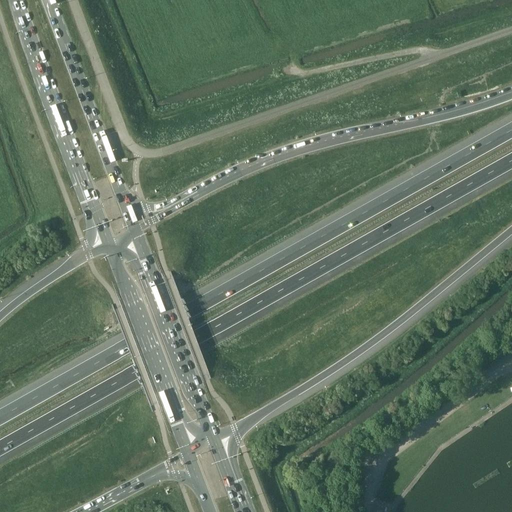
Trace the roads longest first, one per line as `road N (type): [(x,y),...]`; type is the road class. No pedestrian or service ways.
road 1 (motorway): [(511,129),(0,417)]
road 2 (motorway): [(0,448),(511,160)]
road 3 (unclassified): [(71,0),(123,137),(152,154),(511,29)]
road 4 (motorway): [(214,439),(373,342),(511,230)]
road 5 (motorway): [(511,95),(263,164),(177,207)]
road 6 (track): [(296,71),(161,119),(148,115),(100,0)]
road 7 (primary): [(17,0),(109,245)]
road 8 (primary): [(214,439),(134,231)]
road 9 (primary): [(109,245),(186,453)]
road 10 (primary): [(124,203),(48,0)]
road 11 (track): [(296,71),(421,47),(435,55)]
road 12 (motorway): [(109,245),(0,317)]
